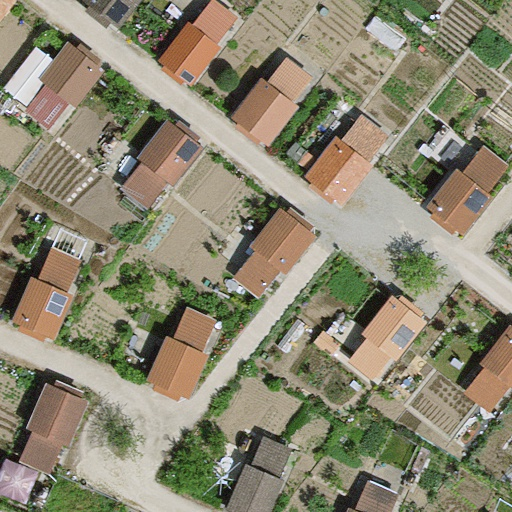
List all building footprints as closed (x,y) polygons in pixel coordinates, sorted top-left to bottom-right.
[(0,0),(0,26),(19,0),(0,0)] [(106,0),(139,16),(147,0),(106,0)] [(220,0),(173,46),(199,73),(256,19),(238,0),(220,0)] [(66,126),(116,61),(82,34),(31,100),(66,126)] [(280,140),(327,71),(291,47),(245,116),(280,140)] [(351,199),(407,132),(371,102),(315,169),(351,199)] [(176,112),(138,182),(175,202),(213,132),(176,112)] [(439,194),(464,223),(511,180),(511,153),(500,140),(439,194)] [(283,294),(323,218),(287,200),(247,275),(283,294)] [(67,333),(96,254),(58,239),(28,318),(67,333)] [(354,353),(386,379),(441,311),(410,286),(354,353)] [(194,392),(236,320),(199,299),(158,372),(194,392)] [(511,333),(473,383),(505,408),(511,398),(511,333)] [(257,470),(247,503),(276,511),(287,479),(257,470)] [(401,511),(410,493),(374,478),(360,511),(401,511)]
